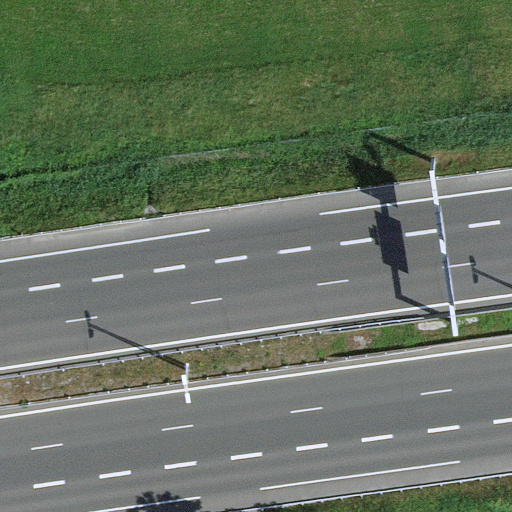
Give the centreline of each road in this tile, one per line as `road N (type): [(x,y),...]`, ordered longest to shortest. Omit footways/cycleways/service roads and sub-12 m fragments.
road 1 (motorway): [(511,254),(0,330)]
road 2 (motorway): [(0,455),(511,382)]
